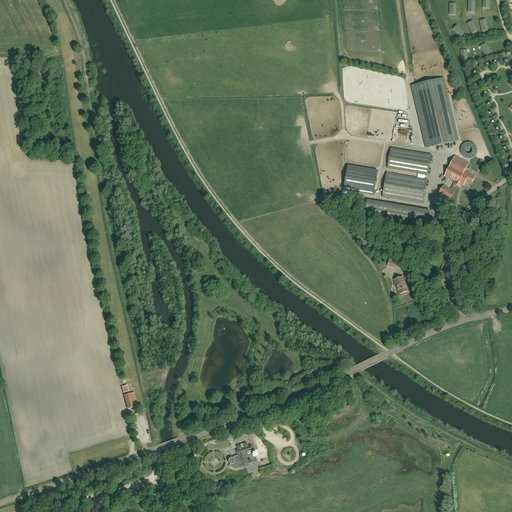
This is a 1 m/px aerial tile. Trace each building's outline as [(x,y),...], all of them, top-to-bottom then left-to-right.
[(468,23),(473,33),(477,31),(472,21),(468,23)] [(453,29),(461,37),(465,33),(457,25),(453,29)] [(481,45),(487,55),(491,52),(485,43),(481,45)] [(438,80),(411,86),(419,117),(425,142),(426,148),(457,141),(456,136),(451,137),(438,80)] [(477,146),(463,141),(458,155),(472,160),(477,146)] [(391,149),(387,169),(428,176),(431,156),(391,149)] [(456,156),(445,176),(455,182),(454,184),(460,187),(461,185),(463,186),(467,180),(472,183),(475,177),(464,171),(469,163),(456,156)] [(481,159),(478,166),(482,168),(486,162),(481,159)] [(347,175),(344,191),(373,195),(377,174),(367,173),(366,179),(347,175)] [(387,173),(383,197),(423,204),(427,180),(387,173)] [(455,192),(444,185),(438,194),(449,201),(455,192)] [(367,201),(365,213),(379,216),(382,203),(367,201)] [(388,265),(399,268),(400,262),(389,260),(388,265)] [(394,281),(400,295),(408,291),(403,277),(394,281)] [(137,406),(134,393),(124,396),(128,409),(137,406)] [(230,464),(229,466),(236,469),(243,467),(243,468),(248,466),(248,464),(257,461),(255,457),(256,457),(257,456),(257,455),(257,454),(257,453),(256,452),(255,451),(254,451),(252,445),(247,447),(246,443),(236,446),(238,450),(236,451),(238,456),(234,457),(233,458),(232,458),(231,458),(230,458),(230,459),(229,459),(229,460),(228,460),(228,461),(228,462),(229,463),(230,464)]
